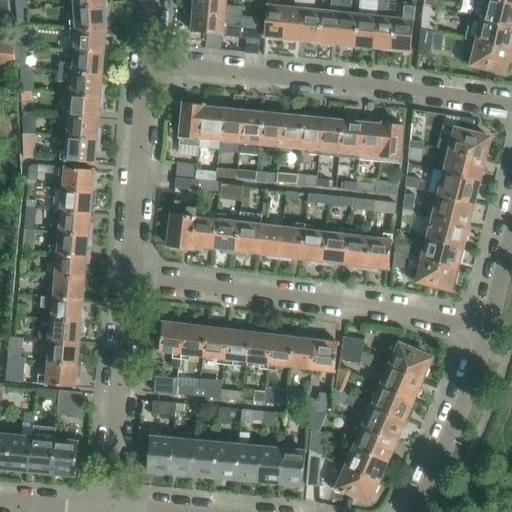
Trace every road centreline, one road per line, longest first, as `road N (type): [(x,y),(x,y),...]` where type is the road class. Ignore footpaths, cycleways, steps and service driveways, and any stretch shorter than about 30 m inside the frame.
road 1 (residential): [(511,100),(148,65)]
road 2 (residential): [(129,284),(487,327)]
road 3 (residential): [(109,506),(129,284)]
road 4 (residential): [(129,284),(148,65)]
road 5 (residential): [(414,511),(467,396),(487,327)]
